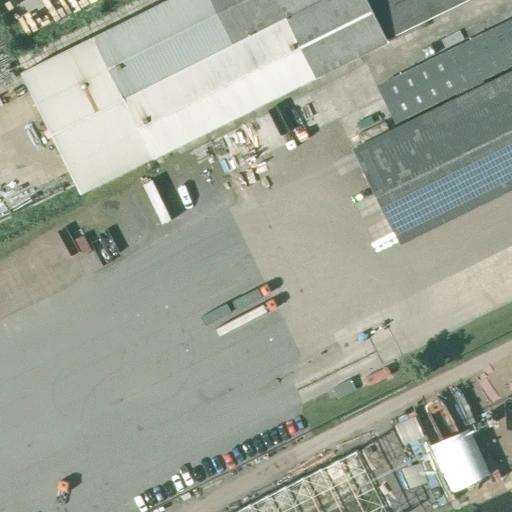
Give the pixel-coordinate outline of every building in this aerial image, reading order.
[(168,0),(22,72),(82,194),(153,158),(153,159),(317,78),(316,78),(389,42),(388,39),(468,0),(168,0)] [(396,122),(511,65),(511,19),(378,86),(396,122)] [(511,71),(354,149),(400,243),(511,188),(511,71)] [(350,379),(332,388),(337,398),(355,389),(350,379)] [(475,388),(499,463),(511,459),(511,446),(492,382),(475,388)]
